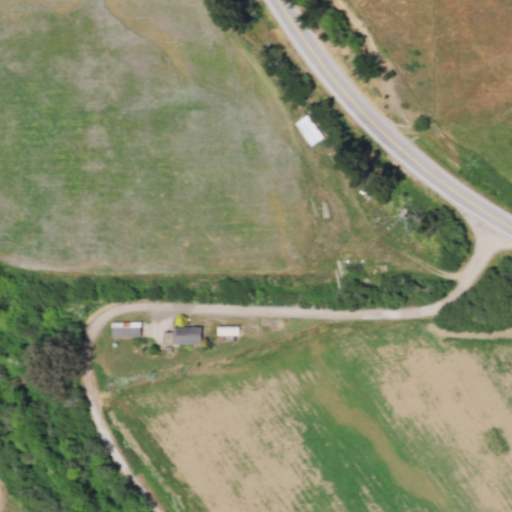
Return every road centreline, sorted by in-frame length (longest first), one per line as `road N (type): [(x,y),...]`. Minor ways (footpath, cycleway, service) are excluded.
road 1 (track): [(156,511),(83,385),(84,325),(114,306),(437,309),(507,226)]
road 2 (tertiary): [(272,0),(361,114),(507,226)]
